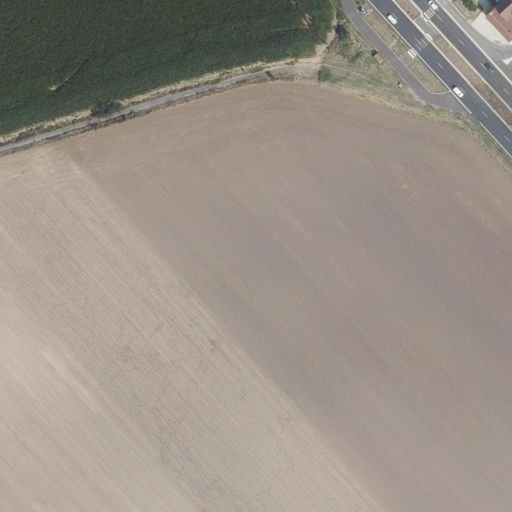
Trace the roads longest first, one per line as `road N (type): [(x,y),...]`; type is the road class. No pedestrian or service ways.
road 1 (unclassified): [(0,150),(244,76),(310,68)]
road 2 (primary): [(379,0),(511,144)]
road 3 (primary): [(511,97),(424,0)]
